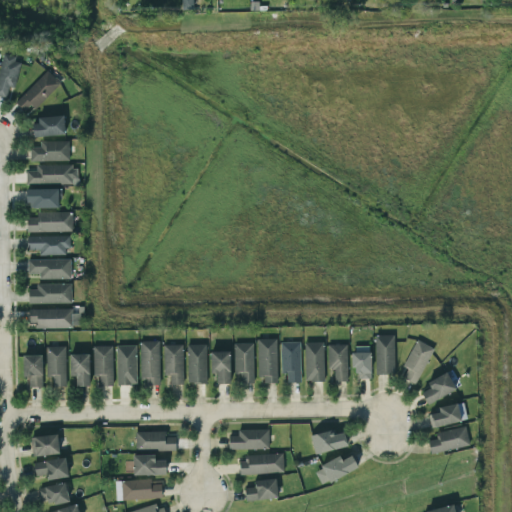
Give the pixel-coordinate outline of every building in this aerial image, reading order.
[(0,55),(0,96),(6,97),(7,87),(15,88),(19,56),(0,54),(0,55)] [(59,82),(46,70),(15,103),(28,115),(59,82)] [(35,136),(64,136),(63,116),(34,117),(35,136)] [(40,141),(40,147),(29,147),(29,162),(68,161),(68,141),(40,141)] [(36,165),(36,171),(26,171),(26,184),(75,184),(75,165),(36,165)] [(58,208),(58,189),(26,190),(26,208),(58,208)] [(27,232),(72,232),(72,212),(36,212),(36,218),(26,218),(27,232)] [(27,237),(28,250),(39,250),(39,255),(68,255),(68,236),(27,237)] [(70,279),(70,259),(27,260),(27,274),(39,274),(39,279),(70,279)] [(28,304),(71,303),(70,284),(36,284),(36,290),(28,290),(28,304)] [(35,328),(80,327),(79,309),(28,310),(28,323),(35,323),(35,328)] [(393,335),(374,335),(375,374),(394,374),(393,335)] [(276,339),(256,339),(257,377),(263,377),(263,383),(276,383),(276,339)] [(433,349),(416,340),(402,366),(408,369),(403,378),(414,384),(433,349)] [(159,385),(158,341),(139,341),(140,385),(159,385)] [(300,383),(300,342),(280,343),(280,373),(287,373),(287,383),(300,383)] [(304,342),(304,382),(323,382),(323,342),(304,342)] [(234,343),(234,383),(253,383),(252,343),(234,343)] [(206,383),(206,344),(186,345),(187,384),(206,383)] [(346,344),(326,345),(327,370),(333,369),(334,382),(347,381),(346,344)] [(117,385),(136,385),(136,345),(116,345),(117,385)] [(182,345),(162,345),(163,376),(168,376),(168,385),(183,385),(182,345)] [(93,377),(99,377),(99,386),(112,386),(112,346),(92,347),(93,377)] [(370,379),(369,346),(352,347),(352,369),(356,369),(356,379),(370,379)] [(65,347),(45,347),(46,376),(51,376),(51,387),(66,386),(65,347)] [(216,374),(216,384),(229,384),(230,352),(210,351),(209,374),(216,374)] [(89,354),(69,355),(69,376),(75,376),(75,387),(89,386),(89,354)] [(42,355),(23,355),(22,377),(28,377),(28,387),(42,387),(42,355)] [(426,382),(429,389),(421,392),(426,404),(455,391),(447,373),(426,382)] [(466,420),(462,402),(437,408),(438,412),(428,415),(430,428),(466,420)] [(437,439),(427,441),(430,454),(469,445),(465,426),(436,433),(437,439)] [(268,429),(237,430),(237,436),(228,436),(228,449),(268,449),(268,429)] [(333,435),(332,430),(309,436),(314,455),(347,446),(344,433),(333,435)] [(135,432),(135,450),(175,449),(175,437),(165,437),(165,431),(135,432)] [(30,437),(32,457),(59,454),(57,434),(30,437)] [(154,455),(132,455),(133,475),(165,475),(165,461),(155,461),(154,455)] [(283,473),(282,455),(239,456),(239,474),(283,473)] [(313,470),(321,486),(357,467),(351,455),(342,460),(339,456),(313,470)] [(33,462),(34,477),(46,475),(46,480),(67,478),(66,459),(33,462)] [(115,481),(116,501),(161,499),(161,481),(150,481),(150,479),(115,481)] [(246,501),(277,498),(275,479),(253,481),(254,487),(244,488),(246,501)] [(38,488),(42,506),(68,500),(65,482),(38,488)] [(161,511),(159,502),(129,511),(161,511)]
